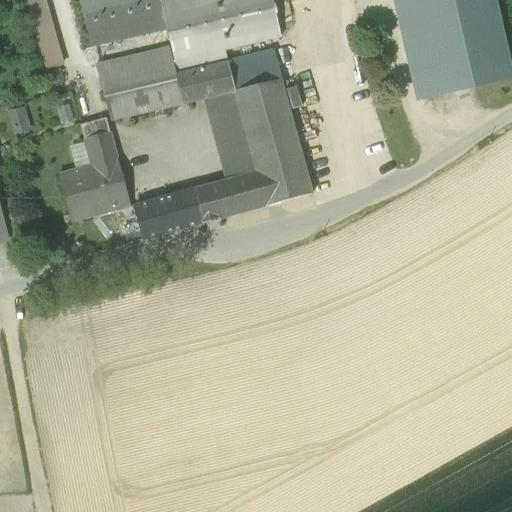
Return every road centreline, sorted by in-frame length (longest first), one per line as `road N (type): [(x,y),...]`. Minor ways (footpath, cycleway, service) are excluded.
road 1 (unclassified): [(511,114),(361,207),(0,291)]
road 2 (track): [(0,291),(45,511)]
